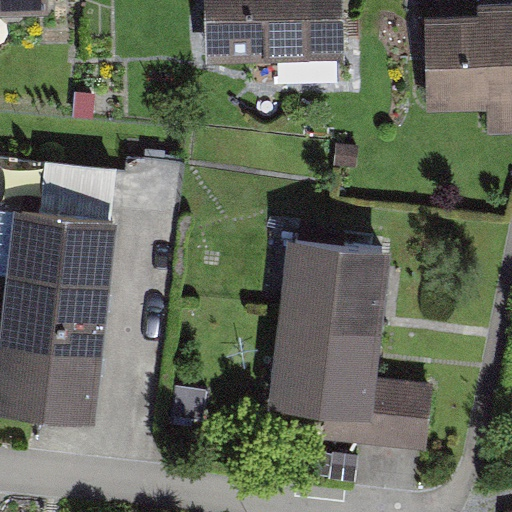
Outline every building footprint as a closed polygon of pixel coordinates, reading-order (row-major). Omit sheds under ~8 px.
[(53,0),(0,0),(0,16),(54,16),(53,0)] [(205,0),(208,55),(344,50),(342,0),(205,0)] [(488,127),(511,126),(511,0),(478,0),(478,6),(427,7),(428,103),(488,102),(488,127)] [(19,201),(11,268),(105,278),(112,211),(19,201)] [(289,230),(280,315),(382,326),(392,241),(289,230)] [(4,335),(97,346),(105,278),(11,268),(4,335)] [(377,373),(382,326),(280,315),(271,400),(326,406),(373,411),(377,373)] [(4,335),(0,368),(0,402),(89,413),(97,346),(4,335)] [(377,373),(373,411),(326,406),(323,435),(427,446),(434,379),(377,373)]
